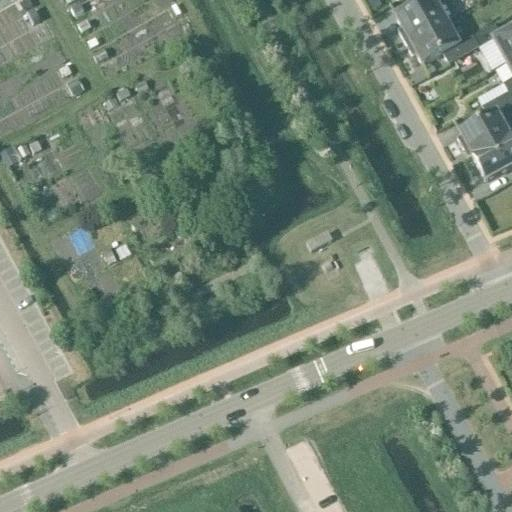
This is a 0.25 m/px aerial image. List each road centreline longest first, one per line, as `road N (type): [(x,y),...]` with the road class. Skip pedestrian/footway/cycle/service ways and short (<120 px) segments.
road 1 (residential): [(340,0),(500,294)]
road 2 (tertiary): [(0,510),(245,404)]
road 3 (residential): [(504,511),(407,334)]
road 4 (tertiary): [(245,404),(407,334)]
road 5 (residential): [(306,511),(245,404)]
